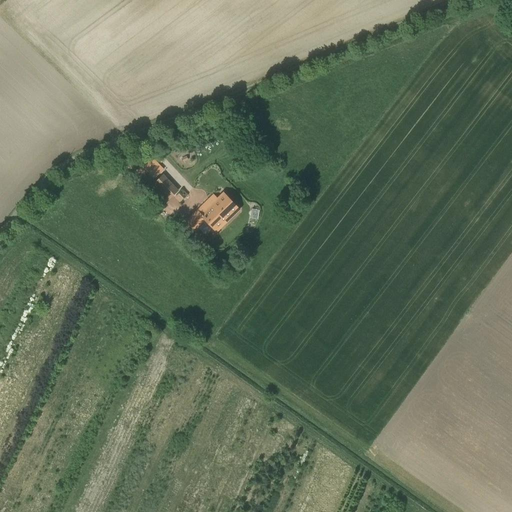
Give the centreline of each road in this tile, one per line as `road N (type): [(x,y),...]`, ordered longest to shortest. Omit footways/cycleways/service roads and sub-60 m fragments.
road 1 (track): [(445,0),(138,127)]
road 2 (unclassified): [(138,127),(43,176),(0,232)]
road 3 (unknown): [(205,200),(181,223),(100,143)]
